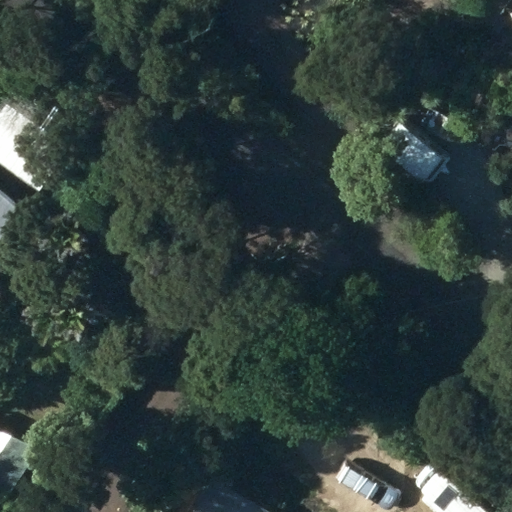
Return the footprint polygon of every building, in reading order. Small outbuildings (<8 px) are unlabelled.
[(78,133),(14,83),(0,100),(0,150),(40,182),(78,133)] [(423,110),(394,138),(448,194),(477,166),(423,110)] [(0,239),(29,198),(0,177),(0,239)] [(36,441),(0,417),(0,485),(5,489),(36,441)] [(288,511),(289,511),(220,474),(198,511),(288,511)]
